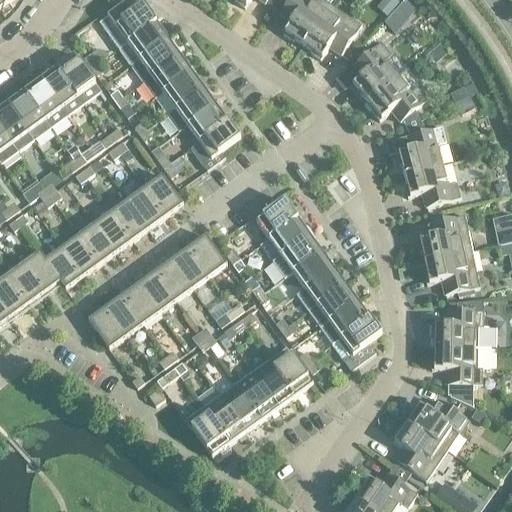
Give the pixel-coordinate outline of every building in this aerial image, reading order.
[(0,0),(0,10),(13,0),(0,0)] [(233,0),(236,2),(234,4),(245,11),(252,0),(256,0),(266,6),(269,0),(233,0)] [(303,48),(331,8),(319,0),(291,0),(280,16),(282,18),(286,12),(295,19),(283,37),(293,44),(295,42),(303,48)] [(383,0),(377,7),(387,17),(400,3),(397,0),(383,0)] [(107,19),(127,46),(156,25),(144,8),(134,15),(127,5),(107,19)] [(331,8),(303,48),(312,54),(310,56),(321,63),(333,45),(343,51),(339,57),(341,58),(361,29),(331,8)] [(168,42),(156,25),(127,46),(119,52),(131,69),(168,42)] [(180,58),(168,42),(131,69),(143,85),(180,58)] [(367,105),(398,79),(385,63),(392,58),(381,45),(353,68),(362,79),(350,89),(358,99),(360,97),(367,105)] [(98,51),(84,62),(91,72),(98,67),(108,60),(104,53),(98,51)] [(101,94),(75,58),(57,70),(84,107),(101,94)] [(163,96),(192,75),(180,58),(143,85),(155,101),(163,95),(163,96)] [(98,67),(91,72),(97,80),(104,75),(98,67)] [(57,70),(41,82),(67,119),(84,107),(57,70)] [(192,75),(163,96),(175,113),(204,91),(192,75)] [(398,79),(367,105),(373,113),(371,115),(379,124),(392,114),(401,125),(428,102),(418,89),(411,95),(398,79)] [(41,82),(24,94),(45,123),(45,124),(50,131),(67,119),(41,82)] [(449,97),(455,106),(468,99),(475,95),(471,87),(463,91),(463,90),(449,97)] [(178,134),(186,129),(187,129),(216,108),(204,91),(175,113),(167,118),(178,134)] [(115,105),(122,100),(117,93),(110,98),(115,105)] [(29,135),(45,124),(45,123),(24,94),(8,106),(29,135)] [(475,112),(468,99),(455,106),(454,106),(461,119),(475,112)] [(122,100),(115,105),(120,112),(127,107),(122,100)] [(0,111),(0,130),(12,147),(29,135),(8,106),(0,111)] [(216,108),(187,129),(199,145),(228,125),(216,108)] [(225,162),(221,156),(241,142),(228,125),(199,145),(190,151),(207,175),(225,162)] [(139,138),(146,133),(141,126),(134,131),(139,138)] [(12,147),(0,130),(0,166),(0,167),(17,155),(12,148),(12,147)] [(404,178),(443,168),(438,148),(447,146),(442,130),(407,139),(411,153),(396,157),(399,169),(401,168),(404,178)] [(107,140),(113,147),(123,139),(118,132),(107,140)] [(146,133),(139,138),(144,145),(151,140),(146,133)] [(165,141),(175,166),(190,159),(180,135),(165,141)] [(113,147),(107,140),(100,145),(105,152),(113,147)] [(122,146),(116,151),(121,158),(128,153),(122,146)] [(74,148),(67,153),(74,163),(81,158),(74,148)] [(116,151),(109,156),(114,163),(121,158),(116,151)] [(86,166),(81,158),(74,164),(80,171),(86,166)] [(163,171),(170,166),(165,159),(158,164),(163,171)] [(80,171),(74,164),(67,169),(72,176),(80,171)] [(170,166),(163,171),(171,182),(178,177),(170,166)] [(443,168),(404,178),(407,188),(404,189),(407,201),(423,197),(426,211),(461,202),(457,185),(448,188),(443,168)] [(89,170),(83,175),(88,182),(95,177),(89,170)] [(83,175),(75,180),(81,187),(88,182),(83,175)] [(184,209),(163,179),(145,192),(166,221),(184,209)] [(83,196),(73,182),(66,187),(77,201),(83,196)] [(40,200),(43,204),(49,199),(44,192),(40,185),(23,197),(30,207),(40,200)] [(56,194),(53,189),(51,187),(44,192),(49,199),(56,194)] [(129,204),(150,233),(166,221),(145,192),(129,204)] [(62,201),(56,194),(49,199),(55,206),(62,201)] [(48,211),(55,206),(49,199),(43,204),(48,211)] [(20,214),(15,206),(11,201),(4,206),(8,211),(13,219),(20,214)] [(112,216),(133,245),(150,233),(129,204),(112,216)] [(269,242),(297,221),(285,204),(256,225),(269,242)] [(13,219),(8,211),(1,216),(6,224),(13,219)] [(95,228),(117,257),(133,245),(112,216),(95,228)] [(28,225),(23,218),(17,222),(22,230),(28,225)] [(424,265),(472,255),(464,218),(429,226),(430,229),(436,227),(439,238),(417,243),(420,255),(422,255),(424,265)] [(297,221),(269,242),(280,258),(281,259),(309,238),(297,221)] [(17,222),(9,228),(14,235),(22,230),(17,222)] [(79,239),(100,269),(117,257),(95,228),(79,239)] [(511,234),(499,237),(501,248),(511,245),(511,234)] [(284,281),(292,275),(321,254),(309,238),(281,259),(280,258),(272,264),(284,281)] [(62,251),(83,281),(100,269),(79,239),(62,251)] [(227,268),(206,239),(188,252),(209,281),(227,268)] [(511,245),(499,249),(502,259),(511,256),(511,245)] [(61,285),(60,286),(66,293),(83,281),(62,251),(46,263),(46,264),(61,285)] [(188,252),(172,264),(193,293),(209,281),(188,252)] [(233,268),(240,263),(232,252),(225,257),(233,268)] [(321,254),(292,275),(304,292),(333,271),(321,254)] [(46,264),(46,263),(41,255),(23,268),(44,297),(60,286),(61,285),(46,264)] [(472,255),(424,265),(427,275),(424,276),(427,288),(442,285),(445,299),(480,291),(472,255)] [(240,263),(233,268),(238,275),(245,270),(240,263)] [(172,264),(155,276),(176,305),(193,293),(172,264)] [(44,297),(23,268),(7,280),(28,309),(44,297)] [(297,298),(309,314),(316,308),(345,287),(333,271),(304,292),(305,293),(297,298)] [(155,276),(139,288),(160,317),(176,305),(155,276)] [(257,301),(264,296),(252,279),(245,285),(257,301)] [(7,280),(0,284),(0,305),(11,321),(28,309),(7,280)] [(316,308),(309,314),(320,331),(357,304),(345,287),(316,308)] [(139,288),(122,300),(143,329),(160,317),(139,288)] [(264,296),(257,301),(262,308),(269,303),(264,296)] [(122,300),(106,312),(127,341),(143,329),(122,300)] [(492,312),(511,310),(511,300),(491,303),(492,312)] [(357,304),(320,331),(332,347),(340,341),(369,320),(357,304)] [(0,305),(0,328),(11,321),(0,305)] [(239,307),(232,312),(237,320),(244,315),(239,307)] [(88,324),(109,353),(127,341),(106,312),(88,324)] [(225,317),(230,325),(237,320),(232,312),(225,317)] [(435,340),(434,350),(490,351),(491,333),(488,330),(484,330),(484,314),(448,313),(448,328),(432,327),(432,340),(435,340)] [(241,324),(246,331),(256,324),(250,316),(241,324)] [(376,357),(369,347),(382,338),(369,320),(340,341),(352,357),(343,363),(352,374),(376,357)] [(281,334),(288,329),(283,322),(276,327),(281,334)] [(246,331),(241,324),(224,336),(229,343),(246,331)] [(288,329),(281,334),(286,341),(293,336),(288,329)] [(204,343),(211,338),(206,331),(199,336),(204,343)] [(197,348),(204,343),(199,336),(192,341),(197,348)] [(233,348),(229,343),(224,336),(217,341),(225,353),(233,348)] [(216,345),(211,339),(211,338),(204,343),(209,350),(216,345)] [(204,343),(197,348),(202,355),(209,350),(204,343)] [(475,399),(475,388),(483,389),(483,372),(490,372),(490,351),(434,350),(434,361),(432,361),(431,373),(447,373),(446,388),(460,388),(460,398),(475,399)] [(313,388),(292,359),(286,351),(269,363),(296,400),(313,388)] [(171,368),(178,363),(173,355),(166,360),(171,368)] [(305,367),(311,362),(307,355),(300,360),(305,367)] [(164,373),(171,368),(166,360),(159,365),(164,373)] [(311,362),(305,367),(312,377),(319,372),(311,362)] [(252,375),(279,412),(296,400),(269,363),(252,375)] [(190,378),(181,367),(175,372),(180,379),(183,383),(190,378)] [(162,392),(169,386),(180,379),(175,372),(157,385),(162,392)] [(236,387),(263,424),(279,412),(252,375),(236,387)] [(137,392),(145,387),(139,380),(132,385),(137,392)] [(219,399),(246,436),(263,424),(236,387),(219,399)] [(149,400),(156,409),(165,402),(158,393),(149,400)] [(203,411),(230,448),(246,436),(219,399),(203,411)] [(407,427),(447,454),(468,424),(438,403),(430,415),(418,406),(411,416),(413,418),(407,427)] [(185,423),(212,460),(230,448),(203,411),(185,423)] [(447,454),(407,427),(401,435),(399,434),(392,444),(405,453),(397,465),(426,485),(447,454)] [(356,501),(372,511),(397,511),(401,506),(408,511),(418,497),(388,477),(380,489),(367,480),(360,490),(362,492),(356,501)] [(436,500),(453,511),(475,511),(478,509),(445,487),(436,500)] [(372,511),(356,501),(350,509),(348,508),(345,511),(372,511)]
